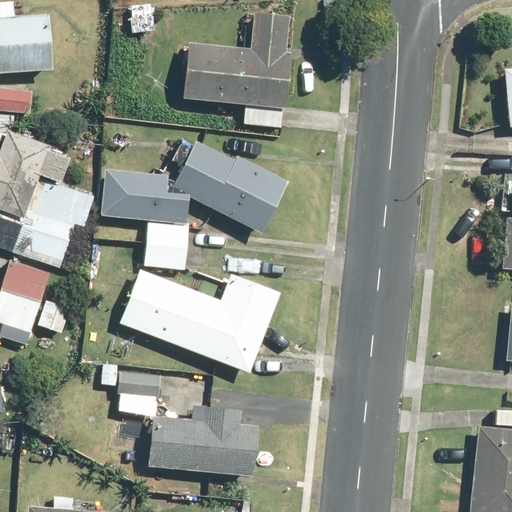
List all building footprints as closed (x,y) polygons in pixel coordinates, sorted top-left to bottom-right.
[(0,17),(0,71),(52,67),(47,13),(0,17)] [(197,46),(193,99),(284,106),(288,53),(286,53),(288,19),(256,17),(254,50),(197,46)] [(37,88),(0,84),(0,111),(34,115),(37,88)] [(35,184),(49,149),(8,133),(0,151),(0,208),(20,216),(33,183),(35,184)] [(204,141),(181,185),(264,229),(287,185),(204,141)] [(110,173),(108,216),(176,219),(178,176),(110,173)] [(47,187),(17,250),(59,270),(90,207),(47,187)] [(155,224),(151,265),(185,267),(188,227),(155,224)] [(11,263),(0,292),(0,319),(30,330),(49,276),(11,263)] [(141,270),(121,320),(253,373),(273,324),(269,322),(280,292),(234,275),(223,303),(141,270)] [(157,414),(160,371),(120,369),(120,363),(104,362),(102,385),(118,386),(117,411),(157,414)] [(157,416),(153,467),(252,475),(256,424),(157,416)] [(511,511),(511,430),(477,427),(470,511),(511,511)]
